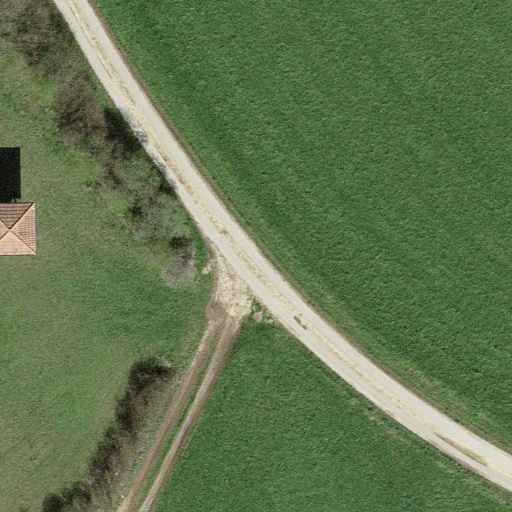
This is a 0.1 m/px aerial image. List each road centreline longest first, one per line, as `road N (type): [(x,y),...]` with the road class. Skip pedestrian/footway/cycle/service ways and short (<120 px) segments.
road 1 (track): [(71,0),(244,271),(398,415),(511,472)]
road 2 (track): [(244,271),(130,511)]
